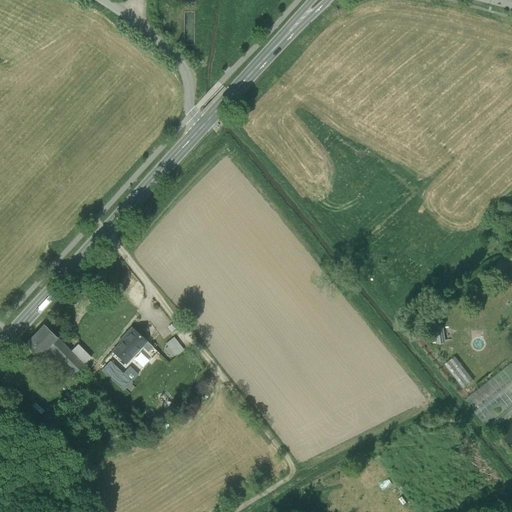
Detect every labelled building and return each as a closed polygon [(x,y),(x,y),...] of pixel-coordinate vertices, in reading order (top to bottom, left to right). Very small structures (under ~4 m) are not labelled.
[(71,352),(44,325),(26,344),(39,357),(43,353),(47,349),(52,354),(48,358),(59,368),(63,365),(68,370),(73,376),(84,365),(83,365),(71,352)] [(433,326),(433,343),(443,343),(442,325),(433,326)] [(146,342),(131,328),(126,334),(127,335),(112,352),(125,364),(127,363),(128,363),(130,361),(129,360),(146,342)] [(184,351),(174,338),(165,344),(176,357),(184,351)] [(91,358),(78,345),(71,352),(83,365),(91,358)] [(47,349),(43,353),(48,358),(52,354),(47,349)] [(459,388),(470,382),(456,355),(444,362),(459,388)] [(129,367),(123,374),(110,361),(101,370),(123,391),(138,375),(129,367)] [(511,362),(465,400),(486,427),(511,406),(511,362)] [(68,370),(63,365),(59,368),(64,373),(68,370)] [(511,406),(486,427),(490,432),(511,415),(511,406)]
